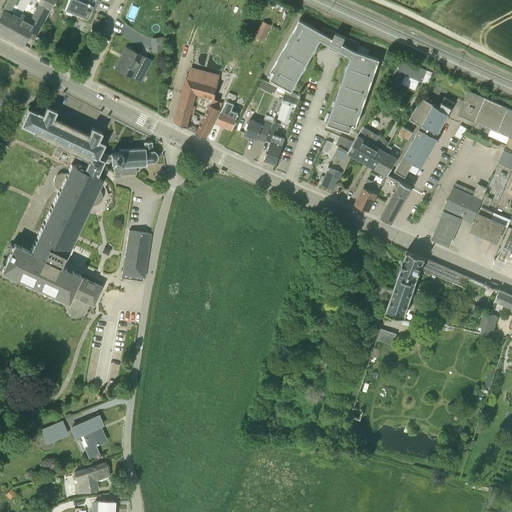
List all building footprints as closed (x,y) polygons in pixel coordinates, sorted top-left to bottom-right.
[(37,0),(36,3),(38,4),(50,10),(55,0),(37,0)] [(67,0),(64,10),(65,10),(65,9),(87,17),(86,19),(87,19),(92,7),(95,8),(98,0),(67,0)] [(0,32),(23,45),(35,22),(41,26),(50,10),(38,4),(31,18),(22,13),(20,17),(13,14),(12,15),(2,9),(0,13),(0,32)] [(335,32),(333,38),(299,19),(270,70),(274,72),(270,78),(283,85),(292,90),(292,89),(289,87),(293,81),(296,82),(302,72),(299,70),(303,63),(306,65),(312,54),(309,52),(313,46),(316,48),(321,39),(330,44),(328,49),(329,49),(330,46),(338,50),(337,53),(338,53),(340,50),(351,56),(347,65),(350,66),(348,72),(346,71),(341,82),(344,83),(342,89),(340,88),(336,99),(338,100),(336,106),(334,105),(330,116),(332,117),(330,123),(328,122),(327,123),(350,131),(353,124),(356,125),(379,59),(354,50),(342,44),(345,37),(335,32)] [(263,41),(271,25),(263,21),(255,37),(263,41)] [(166,50),(165,36),(153,36),(153,50),(166,50)] [(144,57),(125,46),(114,69),(133,79),(144,57)] [(427,71),(401,60),(388,85),(398,90),(406,76),(422,83),(427,71)] [(195,93),(214,98),(220,75),(190,67),(187,78),(186,78),(174,122),(187,128),(195,93)] [(283,97),(305,97),(263,78),(262,78),(258,87),(280,97),(283,97),(278,109),(278,110),(275,117),(288,123),(288,115),(294,102),(283,97)] [(511,137),(511,109),(469,90),(462,107),(465,108),(461,115),(511,137)] [(232,128),(237,112),(231,110),(234,103),(233,103),(236,96),(228,92),(225,100),(227,101),(216,122),(226,126),(225,127),(230,128),(230,127),(232,128)] [(421,125),(391,177),(401,183),(413,162),(422,167),(439,138),(430,133),(433,129),(438,133),(450,113),(449,113),(452,107),(442,101),(439,107),(422,97),(409,118),(421,125)] [(205,138),(222,104),(213,100),(196,134),(205,138)] [(88,160),(84,170),(89,172),(89,171),(96,174),(99,169),(100,170),(102,166),(101,165),(103,161),(107,162),(111,162),(111,164),(114,163),(114,174),(120,174),(136,173),(135,165),(146,165),(146,162),(154,162),(156,160),(157,156),(156,152),(153,150),(152,150),(151,141),(144,142),(144,148),(119,150),(119,153),(110,153),(111,155),(108,155),(102,152),(106,145),(103,144),(103,143),(98,140),(102,132),(91,127),(86,136),(73,130),(75,127),(67,124),(66,127),(52,120),(56,111),(46,106),(42,115),(28,108),(20,124),(34,130),(32,133),(57,145),(55,148),(62,151),(64,149),(88,160)] [(266,140),(273,123),(274,120),(267,117),(265,122),(262,121),(261,124),(249,119),(244,134),(257,139),(258,138),(265,140),(266,140)] [(285,137),(275,133),(278,125),(273,123),(266,140),(270,142),(264,159),(276,163),(285,137)] [(387,174),(396,157),(385,150),(390,142),(363,126),(348,151),(351,154),(382,171),(379,177),(383,179),(386,173),(387,174)] [(511,168),(511,153),(504,150),(498,162),(511,168)] [(343,173),(349,159),(335,152),(328,168),(328,169),(322,183),(334,188),(337,183),(338,181),(337,181),(341,172),(343,173)] [(89,172),(84,170),(71,164),(66,174),(66,173),(64,173),(63,173),(61,173),(60,173),(58,174),(57,175),(56,176),(55,177),(54,178),(54,180),(54,181),(54,183),(54,184),(55,186),(56,187),(57,188),(58,189),(59,189),(31,249),(32,250),(31,252),(14,244),(1,270),(67,301),(71,294),(93,305),(101,286),(79,276),(80,275),(59,265),(64,255),(65,255),(90,204),(91,204),(92,205),(94,205),(95,205),(96,204),(98,204),(99,203),(100,202),(101,200),(102,199),(102,198),(102,196),(102,195),(102,193),(101,192),(100,191),(99,189),(98,189),(97,188),(102,179),(89,172)] [(355,204),(368,210),(380,185),(367,179),(355,204)] [(412,190),(401,183),(381,217),(382,218),(391,222),(391,223),(392,223),(409,191),(412,193),(413,190),(412,190)] [(472,223),(482,203),(485,196),(484,195),(487,187),(478,183),(473,195),(453,187),(443,210),(461,218),(472,223)] [(492,199),(485,196),(482,203),(489,206),(492,199)] [(483,235),(494,212),(484,207),(481,213),(479,213),(471,230),(483,235)] [(450,244),(461,218),(443,210),(431,236),(450,244)] [(483,235),(497,241),(504,225),(508,227),(511,220),(494,212),(483,235)] [(122,274),(144,277),(151,233),(129,230),(122,274)] [(488,284),(425,258),(406,250),(406,251),(397,276),(415,284),(421,268),(465,287),(468,280),(487,287),(488,284)] [(405,315),(417,284),(415,284),(397,276),(385,311),(405,315)] [(511,294),(499,289),(495,300),(511,307),(511,294)] [(495,315),(484,312),(479,332),(491,335),(495,315)] [(380,337),(394,339),(395,330),(381,328),(380,337)] [(70,423),(81,420),(80,414),(68,417),(70,423)] [(84,446),(88,456),(97,452),(94,444),(96,443),(96,444),(98,443),(105,440),(101,431),(100,432),(97,426),(102,424),(98,415),(71,427),(75,435),(81,433),(87,445),(84,446)] [(62,421),(42,429),(45,435),(51,433),(53,438),(66,433),(62,421)] [(108,473),(105,462),(74,472),(77,485),(77,491),(97,489),(96,477),(108,473)] [(498,511),(500,488),(489,487),(487,510),(498,511)] [(92,511),(113,511),(114,502),(93,500),(92,511)]
